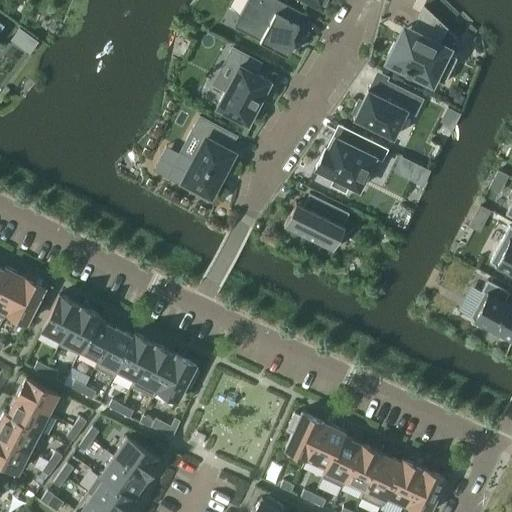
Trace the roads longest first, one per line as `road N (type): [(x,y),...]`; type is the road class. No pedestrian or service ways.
road 1 (residential): [(200,305),(365,0)]
road 2 (residential): [(200,305),(501,444)]
road 3 (residential): [(0,199),(200,305)]
